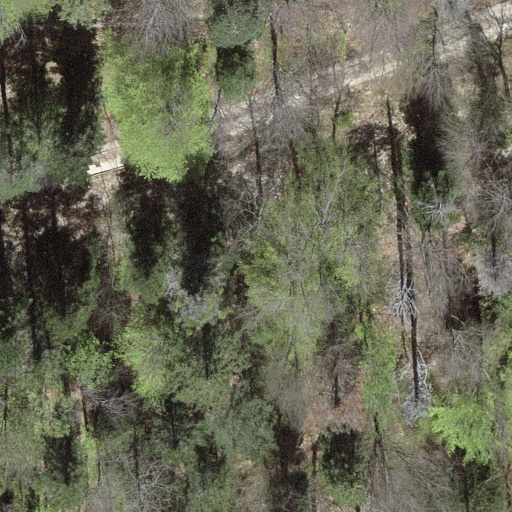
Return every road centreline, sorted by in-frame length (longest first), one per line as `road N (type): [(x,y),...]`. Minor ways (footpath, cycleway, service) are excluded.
road 1 (track): [(511,19),(119,155),(0,177)]
road 2 (track): [(0,18),(224,0)]
